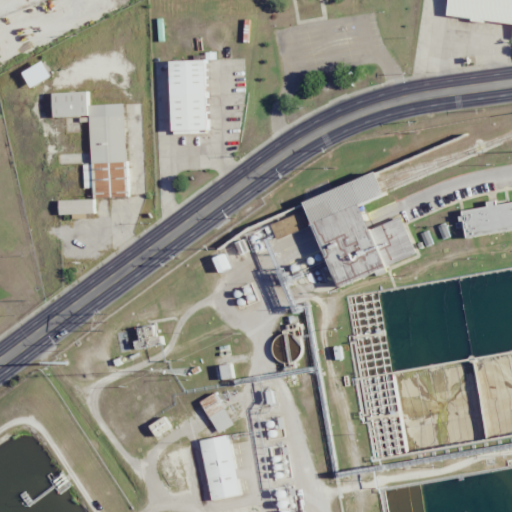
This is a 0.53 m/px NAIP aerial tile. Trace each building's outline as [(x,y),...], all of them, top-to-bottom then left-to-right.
[(511,23),(448,15),(450,0),(511,0),(511,23)] [(177,63),(210,63),(212,132),(179,133),(177,63)] [(29,75),(49,64),(56,78),(36,89),(29,75)] [(91,94),(92,116),(58,118),(57,95),(91,94)] [(315,223),(307,203),(378,173),(380,178),(385,189),(387,193),(362,204),(315,223)] [(61,215),(74,214),(74,219),(88,218),(88,213),(95,213),(95,199),(60,200),(61,215)] [(511,229),(467,238),(464,220),(461,220),(461,216),(463,216),(462,211),(489,206),(488,202),(497,201),(498,205),(511,202),(511,229)] [(342,286),(418,254),(402,217),(372,229),(362,204),(315,223),(342,286)] [(445,223),(450,236),(443,238),(438,225),(445,223)] [(428,231),(433,243),(426,246),(421,234),(428,231)] [(138,326),(140,348),(161,345),(159,324),(138,326)] [(228,381),(225,368),(236,366),(238,379),(228,381)] [(206,404),(220,396),(238,426),(224,434),(206,404)] [(155,428),(169,420),(175,431),(161,439),(155,428)] [(216,502),(205,444),(234,438),(245,497),(216,502)]
